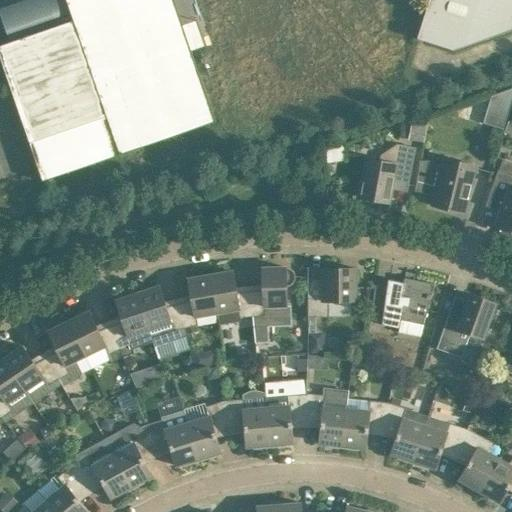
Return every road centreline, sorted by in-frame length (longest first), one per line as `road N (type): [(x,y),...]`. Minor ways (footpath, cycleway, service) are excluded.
road 1 (residential): [(511,275),(448,253),(275,233),(167,248),(88,276),(0,326)]
road 2 (residential): [(147,511),(217,483),(289,475),(361,476),(456,511)]
